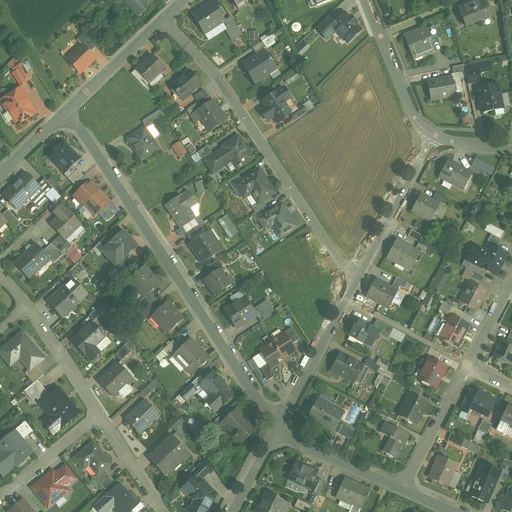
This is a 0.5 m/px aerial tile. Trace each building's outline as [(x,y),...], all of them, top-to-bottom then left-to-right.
[(123,0),(140,16),(141,14),(139,12),(150,0),(123,0)] [(484,0),(478,0),(458,8),(466,26),(491,16),(484,0)] [(225,21),(213,3),(205,8),(206,9),(194,17),(193,15),(192,16),(204,34),(225,21)] [(336,31),(347,43),(361,31),(355,25),(356,24),(350,17),(349,18),(345,14),(334,24),(332,26),(336,31)] [(326,40),(336,31),(332,26),(334,24),(328,17),(316,29),(326,40)] [(243,36),(232,20),(226,24),(233,33),(230,35),(234,41),(243,36)] [(426,27),(404,36),(413,59),(435,50),(426,27)] [(96,47),(84,34),(77,41),(82,46),(90,54),(96,47)] [(262,42),(252,49),(256,54),(266,48),(262,42)] [(90,54),(82,46),(67,60),(71,63),(71,67),(74,70),(77,70),(80,74),(95,59),(90,54)] [(265,51),(253,59),(255,62),(245,69),(254,84),(276,69),(265,51)] [(152,56),(143,64),(136,70),(143,78),(149,84),(165,69),(152,55),(151,55),(152,56)] [(21,64),(16,68),(17,70),(13,74),(21,86),(26,82),(25,80),(30,77),(21,64)] [(301,67),(285,77),(289,83),(305,73),(301,67)] [(136,70),(131,74),(139,82),(143,78),(136,70)] [(201,85),(189,71),(170,88),(182,102),(201,85)] [(452,78),(428,83),(431,101),(455,96),(452,78)] [(498,85),(476,89),(481,113),(494,111),(494,109),(501,108),(501,109),(503,109),(498,85)] [(283,88),(264,102),(271,113),(270,113),(277,124),(291,115),(291,114),(282,101),(289,97),(283,88)] [(36,113),(21,90),(14,94),(11,93),(9,95),(9,97),(3,101),(10,112),(9,113),(17,125),(36,113)] [(204,91),(194,98),(198,103),(207,97),(204,91)] [(198,103),(186,111),(191,117),(196,113),(196,112),(212,101),(209,96),(207,97),(198,103)] [(212,101),(196,112),(196,113),(210,132),(226,121),(212,101)] [(302,107),(291,114),(291,115),(295,121),(307,114),(302,107)] [(152,115),(142,122),(147,129),(157,122),(152,115)] [(466,126),(476,125),(476,115),(465,116),(466,126)] [(158,150),(144,129),(128,140),(142,160),(158,150)] [(197,152),(186,136),(181,139),(192,155),(197,152)] [(238,137),(223,147),(224,149),(214,156),(206,162),(213,173),(232,160),(237,169),(252,159),(238,137)] [(174,147),(182,159),(190,153),(183,142),(174,147)] [(79,159),(63,143),(49,157),(64,173),(65,173),(73,165),(79,159)] [(214,156),(207,146),(198,153),(204,163),(206,162),(214,156)] [(472,174),(448,161),(439,177),(463,190),(472,174)] [(483,170),(472,164),(469,170),(480,176),(483,170)] [(84,176),(73,165),(65,173),(64,173),(63,174),(74,185),(84,176)] [(263,177),(258,171),(259,170),(258,169),(242,180),(235,185),(235,186),(244,199),(244,198),(243,197),(250,192),(257,204),(258,204),(262,201),(275,193),(269,185),(268,185),(262,177),(263,177)] [(37,186),(26,175),(5,195),(17,208),(29,197),(39,208),(46,200),(36,190),(38,188),(37,186)] [(238,175),(228,182),(232,188),(235,186),(235,185),(242,180),(238,175)] [(45,179),(37,186),(38,188),(45,196),(53,189),(45,179)] [(201,193),(210,190),(206,179),(197,183),(201,193)] [(100,192),(90,182),(83,188),(78,192),(74,196),(84,207),(100,192)] [(78,183),(73,187),(78,192),(83,188),(78,183)] [(109,202),(100,192),(84,207),(94,217),(98,213),(102,209),(109,202)] [(180,197),(167,206),(181,227),(189,222),(189,223),(190,222),(190,221),(191,221),(194,218),(195,218),(188,208),(196,203),(197,203),(189,192),(181,198),(180,197)] [(448,199),(436,193),(433,199),(444,205),(448,199)] [(439,206),(421,196),(413,212),(431,221),(439,206)] [(59,213),(66,204),(61,200),(54,209),(59,213)] [(262,201),(258,204),(257,204),(252,207),(255,213),(263,208),(266,206),(262,201)] [(266,213),(258,219),(259,220),(266,230),(272,226),(280,238),(297,227),(289,215),(288,216),(285,211),(286,210),(281,204),(266,213)] [(255,213),(252,216),(255,222),(259,220),(258,219),(266,213),(263,208),(255,213)] [(107,214),(102,209),(98,213),(103,218),(107,214)] [(21,224),(8,210),(1,217),(7,223),(6,223),(14,231),(21,224)] [(80,227),(66,211),(51,225),(61,236),(66,241),(66,240),(80,227)] [(232,238),(242,232),(231,214),(221,220),(232,238)] [(199,226),(194,218),(191,221),(195,228),(197,227),(199,226)] [(116,227),(107,236),(113,242),(122,233),(116,227)] [(195,228),(186,234),(190,240),(201,232),(197,227),(195,228)] [(423,236),(412,231),(408,237),(419,243),(423,236)] [(113,242),(102,252),(115,266),(123,259),(124,259),(136,247),(122,232),(122,233),(113,242)] [(213,244),(207,234),(190,244),(203,263),(222,251),(216,242),(213,244)] [(502,240),(491,235),(488,241),(491,243),(490,245),(498,249),(502,240)] [(66,241),(61,236),(52,244),(61,254),(66,250),(68,252),(73,247),(66,240),(66,241)] [(420,253),(397,241),(387,258),(388,258),(389,256),(402,263),(401,265),(411,271),(420,253)] [(419,243),(416,249),(426,254),(430,248),(419,243)] [(61,254),(52,244),(43,252),(50,260),(54,265),(63,256),(61,254)] [(43,252),(36,245),(15,264),(29,279),(50,260),(43,252)] [(490,245),(486,252),(475,246),(467,261),(472,264),(496,276),(507,254),(507,255),(508,254),(498,249),(490,245)] [(131,266),(124,259),(116,267),(115,266),(114,267),(121,275),(131,266)] [(123,259),(115,266),(116,267),(124,259),(123,259)] [(472,264),(467,261),(465,260),(462,266),(469,269),(472,264)] [(218,261),(205,269),(210,277),(221,270),(224,269),(218,261)] [(83,268),(79,264),(62,280),(66,285),(83,268)] [(160,284),(144,267),(129,281),(144,298),(150,293),(160,284)] [(210,277),(205,280),(215,295),(230,285),(221,270),(210,277)] [(484,277),(473,272),(470,277),(481,283),(484,277)] [(408,283),(397,277),(394,284),(404,289),(405,289),(408,283)] [(73,279),(58,293),(59,294),(49,302),(48,302),(64,319),(89,296),(73,279)] [(398,292),(376,280),(366,297),(388,309),(398,292)] [(487,292),(470,283),(463,296),(465,297),(462,303),(460,302),(476,311),(482,301),(481,301),(486,292),(487,292)] [(150,293),(144,298),(140,302),(146,309),(156,299),(150,293)] [(165,304),(159,297),(156,299),(146,309),(142,312),(147,318),(154,311),(156,313),(165,304)] [(244,298),(229,308),(228,311),(227,313),(237,328),(256,316),(254,313),(244,298)] [(105,301),(89,316),(94,321),(103,312),(107,317),(113,312),(105,301)] [(183,319),(167,302),(165,304),(156,313),(152,317),(152,318),(154,317),(161,325),(160,326),(168,334),(183,319)] [(269,303),(254,313),(256,316),(261,323),(276,313),(269,303)] [(464,313),(452,307),(448,315),(451,317),(451,316),(460,321),(464,313)] [(460,321),(451,316),(451,317),(447,325),(448,326),(442,338),(440,337),(440,338),(457,348),(462,339),(461,339),(468,326),(469,326),(460,321)] [(373,328),(359,320),(350,336),(371,347),(378,333),(379,331),(373,328)] [(394,329),(377,320),(373,328),(379,331),(378,333),(388,339),(394,329)] [(91,324),(83,332),(82,332),(72,341),(86,356),(87,355),(92,361),(100,354),(94,348),(105,337),(92,323),(91,323),(91,324)] [(292,328),(284,333),(292,344),(292,345),(299,340),(292,328)] [(284,333),(272,341),(284,361),(284,360),(283,359),(284,358),(283,358),(289,354),(289,355),(296,351),(292,345),(292,344),(284,333)] [(43,359),(22,334),(0,351),(0,353),(10,365),(11,365),(9,363),(18,355),(30,370),(35,366),(43,359)] [(131,340),(125,346),(131,352),(136,348),(131,340)] [(191,340),(174,356),(174,357),(177,354),(187,365),(184,367),(192,375),(209,359),(203,353),(202,353),(191,341),(191,340)] [(503,340),(495,358),(497,359),(498,362),(502,364),(505,363),(510,365),(510,364),(511,364),(511,363),(511,344),(507,342),(503,340)] [(173,341),(163,350),(168,355),(178,346),(173,341)] [(284,361),(272,341),(271,341),(272,343),(260,351),(268,363),(271,369),(272,368),(278,365),(277,364),(283,360),(283,361),(284,361)] [(125,346),(115,355),(121,362),(131,352),(125,346)] [(441,354),(430,348),(427,355),(438,360),(441,354)] [(362,369),(352,364),(354,361),(341,354),(340,354),(331,371),(331,372),(332,371),(354,383),(354,384),(355,382),(360,385),(367,372),(362,369),(364,367),(363,366),(362,369)] [(447,368),(429,358),(418,379),(435,389),(447,368)] [(380,367),(367,360),(363,366),(364,367),(377,374),(380,367)] [(271,369),(268,363),(260,369),(268,381),(276,375),(272,368),(271,369)] [(118,364),(99,382),(113,398),(133,379),(118,364)] [(35,366),(30,370),(25,374),(34,384),(37,381),(44,376),(35,366)] [(214,374),(201,386),(217,403),(230,390),(214,374)] [(157,379),(139,395),(143,400),(157,387),(160,392),(163,390),(157,379)] [(50,396),(37,381),(34,384),(27,390),(34,399),(32,401),(33,402),(36,399),(40,403),(43,402),(50,396)] [(191,384),(181,394),(187,401),(197,391),(191,384)] [(423,390),(412,384),(409,391),(419,396),(423,390)] [(80,414),(59,388),(50,396),(43,402),(57,419),(47,427),(53,434),(60,428),(61,429),(80,414)] [(478,393),(471,390),(461,411),(468,414),(470,410),(488,418),(496,401),(478,393)] [(428,403),(410,394),(410,395),(412,396),(406,406),(404,405),(398,416),(416,425),(420,417),(419,417),(426,403),(427,404),(428,403)] [(344,413),(318,399),(308,418),(334,432),(344,413)] [(146,402),(126,420),(139,434),(140,434),(139,432),(151,421),(152,422),(159,416),(146,402)] [(511,409),(508,407),(500,422),(500,423),(496,430),(504,434),(508,427),(511,428),(511,409)] [(226,420),(221,424),(222,425),(241,444),(249,437),(247,435),(254,428),(247,421),(247,422),(242,417),(243,416),(237,409),(226,420)] [(222,415),(212,425),(217,430),(222,425),(221,424),(226,420),(222,415)] [(182,418),(172,428),(177,433),(186,424),(182,418)] [(400,424),(388,418),(386,423),(398,429),(400,424)] [(483,420),(478,431),(487,435),(492,425),(483,420)] [(26,422),(14,432),(15,433),(16,432),(23,441),(33,432),(26,422)] [(356,429),(343,422),(337,434),(350,440),(356,429)] [(386,423),(380,433),(391,439),(384,452),(399,460),(411,436),(398,429),(386,423)] [(15,433),(1,444),(5,449),(0,453),(0,466),(0,472),(4,477),(15,467),(32,453),(23,441),(16,432),(15,433)] [(465,440),(452,434),(448,441),(461,447),(465,440)] [(189,454),(172,436),(149,459),(165,477),(166,476),(167,478),(175,470),(171,467),(179,458),(182,461),(189,454)] [(111,465),(94,443),(74,459),(80,466),(86,461),(98,476),(111,465)] [(459,463),(441,456),(431,479),(449,486),(459,463)] [(208,457),(196,468),(204,477),(209,473),(210,474),(215,469),(208,457)] [(317,472),(297,463),(290,478),(296,480),(295,482),(296,484),(300,486),(302,485),(310,489),(314,478),(317,472)] [(65,487),(76,478),(66,466),(55,475),(53,472),(32,488),(48,508),(69,491),(65,487)] [(498,474),(482,467),(469,496),(487,504),(491,495),(489,494),(491,489),(493,490),(496,483),(494,482),(498,474)] [(502,470),(498,481),(504,484),(509,473),(502,470)] [(197,475),(183,489),(204,511),(210,506),(208,503),(216,495),(197,475)] [(109,477),(100,485),(105,491),(114,482),(109,477)] [(325,483),(314,478),(310,489),(311,489),(310,493),(319,496),(324,485),(325,483)] [(355,484),(345,479),(337,496),(353,503),(352,505),(361,509),(369,491),(369,490),(368,492),(354,486),(355,484)] [(138,505),(120,485),(96,506),(97,507),(99,504),(106,511),(108,511),(114,507),(118,511),(130,511),(138,505)] [(330,488),(324,485),(319,496),(326,499),(330,488)] [(511,511),(511,492),(510,492),(502,510),(506,511),(511,511)] [(268,493),(261,505),(260,505),(255,511),(282,511),(287,504),(268,493)] [(34,511),(24,499),(7,511),(34,511)] [(308,511),(311,506),(298,500),(295,507),(306,511),(308,511)]
